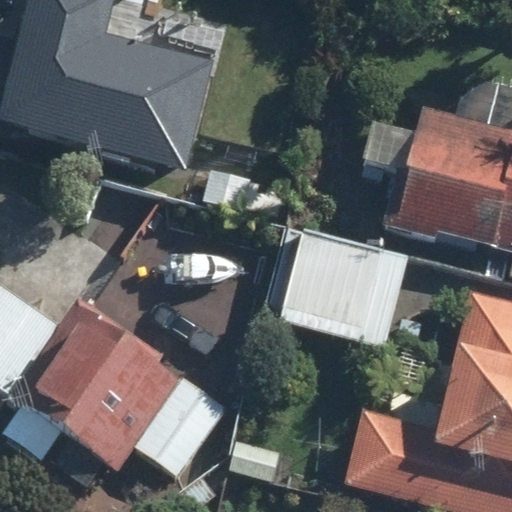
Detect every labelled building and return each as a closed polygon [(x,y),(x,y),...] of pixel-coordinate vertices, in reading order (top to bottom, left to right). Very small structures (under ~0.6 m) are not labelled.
[(0,139),(61,154),(62,146),(196,177),(222,60),(190,53),(198,17),(126,0),(41,0),(30,49),(0,42),(0,139)] [(511,137),(432,116),(425,142),(379,130),(366,177),(398,185),(385,234),(508,267),(511,250),(511,137)] [(420,258),(291,237),(276,330),(404,351),(420,258)] [(0,317),(19,293),(0,279),(0,317)] [(369,420),(352,497),(416,511),(511,511),(511,305),(477,298),(444,438),(369,420)] [(83,310),(25,396),(89,439),(96,427),(188,489),(238,415),(83,310)] [(116,468),(28,411),(8,441),(96,499),(116,468)] [(295,459),(233,446),(225,485),(287,498),(295,459)]
